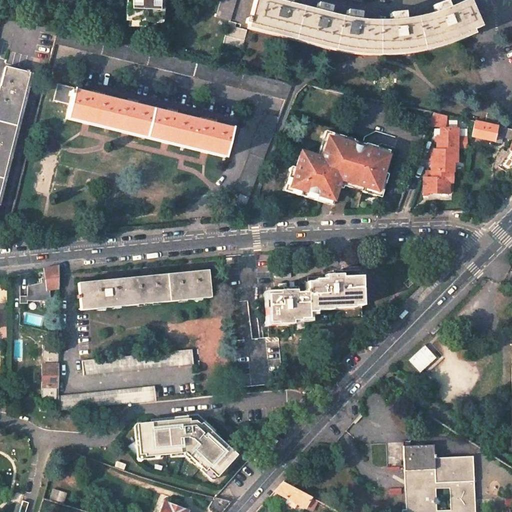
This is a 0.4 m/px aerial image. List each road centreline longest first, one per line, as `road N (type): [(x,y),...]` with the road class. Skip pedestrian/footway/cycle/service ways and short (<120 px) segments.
road 1 (unclassified): [(0,261),(443,228),(467,232),(486,249)]
road 2 (primary): [(486,249),(239,511)]
